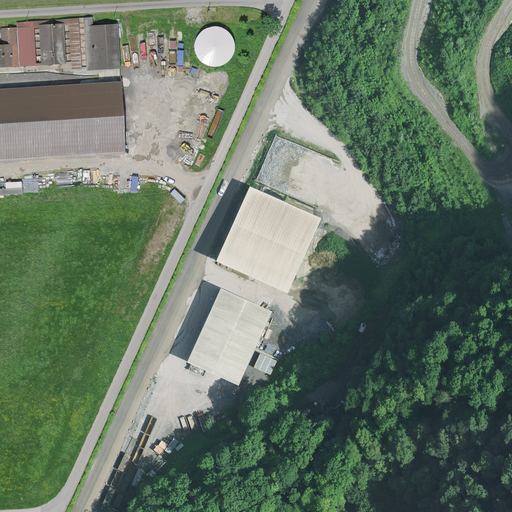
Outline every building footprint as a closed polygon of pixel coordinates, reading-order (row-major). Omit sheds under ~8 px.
[(119,67),(117,26),(93,27),(92,18),(85,19),(88,69),(119,67)] [(62,25),(41,26),(42,63),(64,62),(62,25)] [(217,67),(223,65),(228,61),(231,55),(232,49),(231,42),(228,37),(224,32),(218,29),(212,29),(205,30),(200,33),(196,38),(193,44),(193,51),(195,57),(199,62),(204,66),(210,68),(217,67)] [(155,35),(155,51),(168,52),(168,35),(155,35)] [(120,83),(0,90),(0,158),(124,151),(120,83)] [(214,137),(225,110),(219,107),(208,135),(214,137)] [(2,193),(24,192),(23,179),(2,180),(2,193)] [(319,219),(248,187),(213,263),(286,297),(319,219)] [(269,312),(219,289),(186,363),(236,385),(269,312)]
